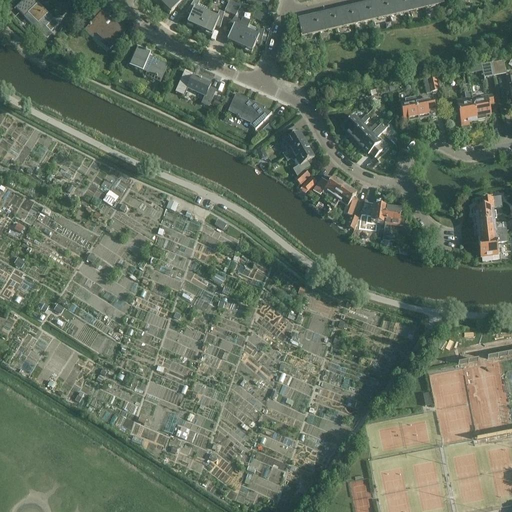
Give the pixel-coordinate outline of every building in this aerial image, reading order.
[(33,0),(23,0),(15,8),(24,17),(33,27),(46,40),(52,34),(50,33),(45,28),(53,20),(47,14),(33,0)] [(164,0),(161,4),(165,8),(164,10),(169,15),(176,8),(180,11),(188,0),(164,0)] [(386,1),(385,1),(385,2),(386,2),(389,15),(390,15),(395,14),(395,16),(408,13),(408,11),(406,11),(403,0),(388,0),(386,1)] [(403,0),(406,11),(408,11),(412,10),(413,11),(425,9),(425,7),(424,7),(422,0),(403,0)] [(194,26),(200,29),(206,14),(196,9),(199,3),(195,1),(186,14),(190,16),(186,25),(193,28),(194,26)] [(229,1),(225,12),(230,14),(235,4),(229,1)] [(368,5),(367,5),(368,6),(371,19),(372,19),(377,18),(378,20),(390,17),(390,15),(389,15),(386,2),(385,2),(378,4),(378,2),(375,3),(368,5)] [(111,49),(124,34),(98,11),(99,9),(95,4),(85,14),(90,18),(92,16),(96,19),(85,32),(92,38),(95,35),(111,49)] [(235,4),(230,14),(235,16),(240,6),(235,4)] [(350,9),(350,10),(351,10),(354,23),(355,23),(359,22),(360,24),(373,21),(372,19),(371,19),(368,6),(360,8),(360,7),(357,7),(351,9),(350,9)] [(333,13),(333,15),(336,27),(337,27),(342,26),(343,28),(355,25),(355,23),(354,23),(351,10),(350,10),(343,12),(342,11),(340,11),(333,13)] [(206,14),(200,29),(205,31),(204,33),(211,36),(215,27),(220,29),(224,14),(219,12),(216,19),(206,14)] [(265,17),(254,12),(252,18),(263,23),(265,17)] [(315,17),(315,19),(316,19),(319,31),(320,31),(324,30),(325,32),(338,29),(337,27),(336,27),(333,15),(325,16),(325,15),(322,15),(316,17),(315,17)] [(234,19),(226,32),(230,34),(226,43),(233,46),(234,44),(239,46),(246,32),(250,23),(242,19),(240,24),(238,23),(239,21),(234,19)] [(305,19),(297,21),(301,35),(307,34),(307,36),(320,33),(320,31),(319,31),(316,19),(315,19),(308,20),(307,19),(305,19)] [(53,20),(45,28),(50,33),(58,25),(53,20)] [(246,32),(239,46),(245,49),(244,51),(251,54),(255,45),(260,47),(264,32),(259,30),(256,36),(246,32)] [(159,83),(167,65),(149,57),(151,54),(137,48),(128,67),(145,74),(144,77),(159,83)] [(503,62),(492,64),(494,76),(505,74),(503,62)] [(494,76),(492,64),(481,66),(484,78),(494,76)] [(204,97),(203,99),(201,104),(209,107),(216,91),(209,88),(210,85),(200,80),(201,79),(199,78),(198,79),(192,76),(192,75),(185,72),(175,92),(184,96),(187,89),(204,97)] [(431,93),(438,91),(434,76),(428,78),(431,93)] [(465,100),(456,102),(461,127),(468,126),(468,124),(476,122),(472,103),(473,103),(472,98),(469,85),(463,86),(465,100)] [(229,109),(227,113),(237,117),(236,117),(251,124),(250,126),(254,130),(264,121),(264,120),(271,113),(263,110),(264,108),(247,101),(247,100),(235,95),(229,109)] [(403,95),(398,96),(403,121),(403,123),(408,122),(418,120),(415,102),(414,100),(405,102),(403,95)] [(480,96),(472,98),(473,103),(472,103),(476,122),(487,120),(487,117),(490,117),(488,105),(493,104),(491,97),(481,99),(480,96)] [(415,102),(418,120),(429,118),(428,116),(435,114),(432,99),(415,102)] [(354,117),(341,129),(350,137),(350,138),(362,125),(365,123),(362,120),(359,122),(354,117)] [(374,132),(359,146),(359,147),(368,155),(370,153),(375,158),(382,151),(377,146),(380,143),(376,139),(388,128),(383,122),(377,128),(378,128),(374,132)] [(290,124),(281,131),(286,140),(285,141),(290,151),(288,153),(288,152),(282,155),(284,159),(285,158),(306,146),(299,133),(296,134),(295,131),(292,126),(290,124)] [(350,137),(349,139),(358,148),(359,147),(359,146),(374,132),(371,129),(368,131),(362,125),(350,138),(350,137)] [(306,146),(285,158),(287,162),(291,159),(293,162),(296,160),(300,167),(292,171),(296,178),(303,172),(302,171),(309,167),(307,163),(314,159),(306,146)] [(261,148),(256,152),(261,161),(267,157),(261,148)] [(296,178),(294,180),(299,185),(309,176),(304,171),(303,172),(296,178)] [(316,183),(311,178),(303,187),(307,192),(316,183)] [(321,180),(313,192),(320,196),(321,195),(326,198),(329,195),(335,199),(344,186),(332,178),(328,184),(321,180)] [(335,199),(330,207),(334,209),(339,202),(346,206),(343,214),(350,217),(350,216),(351,217),(357,201),(353,199),(356,194),(344,186),(335,199)] [(475,215),(476,223),(494,221),(492,210),(501,209),(500,198),(479,200),(480,208),(472,209),(473,215),(475,215)] [(364,224),(363,236),(370,237),(371,230),(375,231),(376,224),(385,225),(387,209),(387,208),(373,206),(371,225),(364,224)] [(385,225),(383,238),(389,239),(391,226),(403,227),(404,219),(400,218),(401,211),(387,209),(385,225)] [(350,217),(346,227),(353,231),(358,219),(351,217),(350,216),(350,217)] [(494,221),(476,223),(478,239),(506,236),(505,230),(495,232),(494,221)] [(506,236),(478,239),(480,258),(492,256),(492,261),(498,260),(496,244),(507,242),(506,236)]
